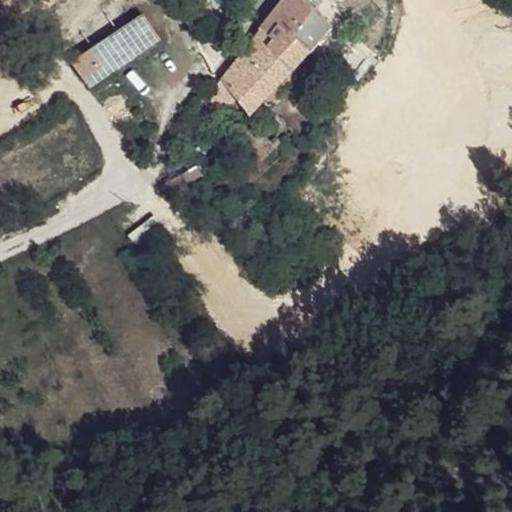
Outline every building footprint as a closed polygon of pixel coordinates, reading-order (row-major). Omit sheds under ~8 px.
[(182,0),(173,0),(190,31),(197,27),(182,0)] [(216,17),(206,0),(184,0),(199,26),(216,17)] [(283,24),(275,34),(301,58),(311,46),(315,48),(334,24),(310,0),(287,0),(273,18),(283,24)] [(143,14),(72,62),(89,86),(160,38),(143,14)] [(221,88),(255,113),(298,60),(261,34),(221,88)] [(252,129),(240,144),(259,161),(271,146),(252,129)] [(195,173),(164,190),(176,207),(207,190),(195,173)] [(156,219),(132,239),(150,261),(174,241),(156,219)]
